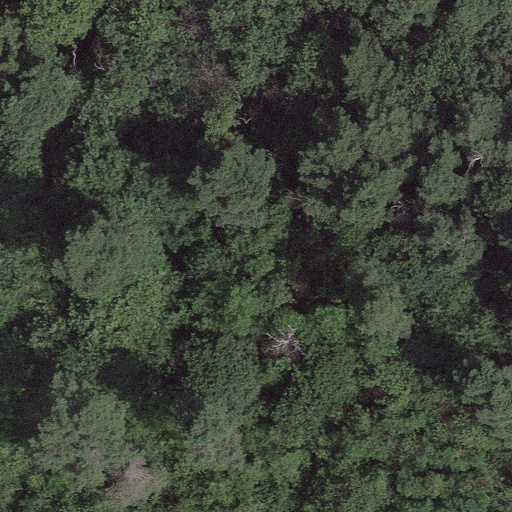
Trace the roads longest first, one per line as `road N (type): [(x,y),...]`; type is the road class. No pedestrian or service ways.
road 1 (track): [(174,8),(302,13),(418,0)]
road 2 (track): [(0,6),(174,8)]
